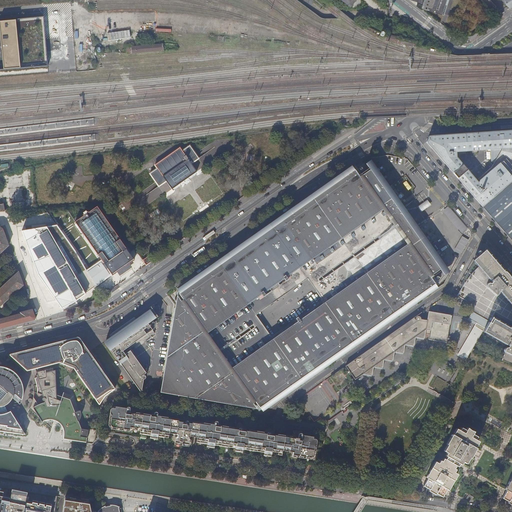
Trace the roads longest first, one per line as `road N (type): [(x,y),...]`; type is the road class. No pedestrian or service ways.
road 1 (residential): [(482,231),(449,285),(260,418),(115,398),(104,408),(99,451),(494,511)]
road 2 (primary): [(0,345),(113,310),(394,130)]
road 3 (primary): [(342,145),(93,313),(0,338)]
road 4 (secondary): [(511,255),(406,130)]
road 5 (primary): [(467,55),(342,145)]
road 6 (secondary): [(394,130),(482,231)]
